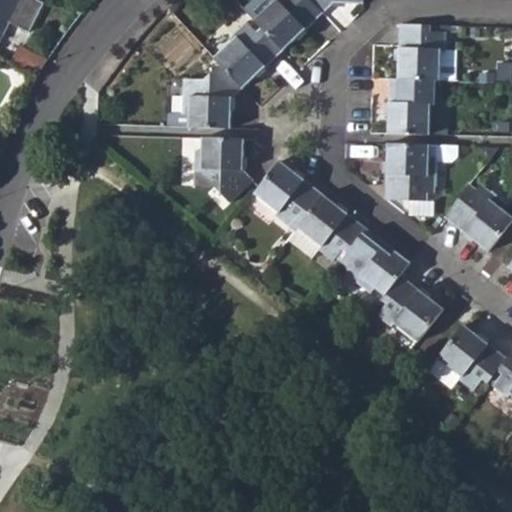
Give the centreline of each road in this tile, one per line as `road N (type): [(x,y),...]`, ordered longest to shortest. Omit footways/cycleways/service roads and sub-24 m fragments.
road 1 (residential): [(511,13),(388,9),(336,58),(333,179),(511,316)]
road 2 (residential): [(129,0),(51,103),(0,243)]
